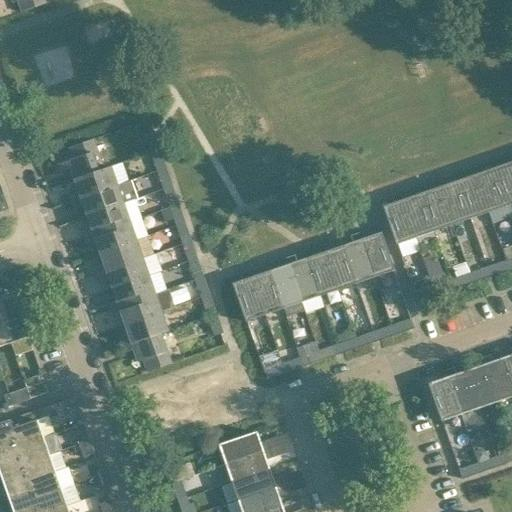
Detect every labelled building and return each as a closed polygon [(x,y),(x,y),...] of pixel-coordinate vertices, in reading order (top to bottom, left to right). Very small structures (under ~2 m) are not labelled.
[(46,4),(44,0),(11,0),(12,3),(18,1),(22,12),(46,4)] [(157,145),(153,132),(144,135),(148,148),(157,145)] [(103,170),(103,169),(99,159),(93,140),(69,148),(73,159),(59,164),(61,171),(70,168),(74,180),(103,170)] [(165,168),(161,155),(152,158),(157,171),(165,168)] [(511,205),(511,163),(509,156),(500,159),(502,165),(493,168),(507,207),(511,205)] [(507,207),(493,168),(483,172),(481,166),(473,169),(488,213),(507,207)] [(72,202),(117,186),(110,167),(103,169),(103,170),(74,180),(78,192),(69,195),(72,202)] [(170,181),(165,168),(157,171),(161,184),(170,181)] [(488,213),(473,169),(464,172),(466,178),(457,181),(470,220),(488,213)] [(470,220),(457,181),(447,185),(445,178),(436,181),(452,226),(470,220)] [(86,217),(123,204),(123,203),(137,198),(131,181),(117,186),(72,202),(74,208),(82,205),(86,217)] [(452,226),(436,181),(428,184),(430,190),(420,194),(434,232),(452,226)] [(178,204),(174,191),(165,194),(169,207),(178,204)] [(434,232),(420,194),(410,197),(408,191),(400,194),(415,239),(434,232)] [(415,239),(400,194),(391,197),(393,203),(384,206),(397,245),(415,239)] [(84,238),(129,222),(123,204),(86,217),(90,228),(82,231),(84,238)] [(183,217),(178,204),(169,207),(174,220),(183,217)] [(99,253),(135,240),(129,222),(84,238),(86,244),(95,242),(99,253)] [(191,241),(186,228),(178,231),(182,244),(191,241)] [(393,271),(379,233),(369,237),(367,230),(359,233),(374,277),(393,271)] [(374,277),(359,233),(350,236),(352,242),(343,246),(356,284),(374,277)] [(96,273),(142,258),(135,240),(99,253),(103,264),(94,267),(96,273)] [(195,254),(191,241),(182,244),(187,257),(195,254)] [(356,284),(343,246),(333,249),(331,243),(322,246),(337,290),(356,284)] [(337,290),(322,246),(313,249),(315,255),(306,258),(319,296),(337,290)] [(319,296),(306,258),(297,262),(295,255),(286,259),(301,302),(319,296)] [(111,289),(148,276),(142,258),(96,273),(99,280),(107,277),(111,289)] [(301,302),(286,259),(277,262),(279,267),(270,271),(283,309),(286,316),(303,311),(300,303),(301,302)] [(507,271),(504,262),(491,267),(494,276),(507,271)] [(198,263),(190,266),(195,279),(203,276),(198,263)] [(283,309),(270,271),(260,274),(258,268),(249,272),(264,315),(283,309)] [(485,279),(482,270),(469,274),(472,283),(485,279)] [(264,315),(249,272),(241,274),(243,280),(232,284),(246,322),(264,315)] [(442,272),(429,277),(432,287),(435,296),(449,292),(445,283),(442,272)] [(472,283),(469,274),(456,279),(459,288),(472,283)] [(109,310),(154,294),(148,276),(111,289),(115,300),(107,303),(109,310)] [(208,289),(203,276),(195,279),(199,292),(208,289)] [(435,296),(432,287),(419,292),(422,301),(435,296)] [(124,325),(160,312),(154,294),(109,310),(111,316),(120,313),(124,325)] [(30,338),(15,296),(0,301),(0,312),(11,345),(30,338)] [(216,313),(211,300),(203,303),(208,316),(216,313)] [(0,348),(11,345),(0,312),(0,348)] [(160,333),(167,331),(160,312),(124,325),(128,336),(119,339),(121,346),(160,333)] [(221,327),(216,313),(208,316),(212,329),(221,327)] [(407,330),(404,322),(401,323),(391,326),(394,335),(407,330)] [(394,335),(391,326),(378,331),(381,339),(394,335)] [(164,345),(160,333),(121,346),(124,352),(132,349),(136,362),(142,360),(146,372),(170,363),(164,345)] [(371,343),(368,334),(355,339),(358,347),(371,343)] [(358,347),(355,339),(342,343),(345,352),(358,347)] [(321,360),(318,351),(315,342),(302,346),(308,364),(321,360)] [(334,355),(331,347),(318,351),(321,360),(334,355)] [(511,347),(509,349),(511,355),(502,358),(511,387),(511,347)] [(277,351),(259,357),(266,379),(267,378),(272,377),(284,373),(281,364),(277,351)] [(511,397),(511,387),(502,358),(492,361),(490,355),(481,358),(497,402),(511,397)] [(497,402),(481,358),(473,361),(475,367),(465,370),(479,409),(497,402)] [(298,368),(295,359),(281,364),(284,373),(298,368)] [(479,409),(465,370),(456,374),(453,368),(445,370),(460,415),(466,431),(484,424),(479,409)] [(460,415),(445,370),(436,374),(438,380),(428,383),(441,422),(460,415)] [(49,394),(42,375),(38,376),(41,385),(27,390),(30,400),(49,394)] [(30,400),(27,390),(9,396),(13,406),(30,400)] [(43,439),(36,420),(34,413),(0,424),(0,444),(16,439),(18,447),(43,439)] [(89,442),(84,429),(74,432),(78,445),(89,442)] [(261,442),(257,432),(219,445),(225,463),(270,448),(267,440),(261,442)] [(49,456),(43,439),(18,447),(16,439),(0,444),(0,463),(21,456),(24,464),(49,456)] [(93,454),(89,442),(78,445),(83,458),(93,454)] [(273,457),(270,448),(225,463),(232,482),(270,469),(267,459),(273,457)] [(511,452),(501,456),(504,465),(511,462),(511,452)] [(55,473),(49,456),(24,464),(21,456),(0,463),(0,474),(3,482),(27,473),(30,481),(55,473)] [(494,468),(491,459),(478,464),(481,472),(494,468)] [(101,476),(96,463),(86,466),(90,479),(101,476)] [(481,472),(478,464),(465,468),(468,477),(481,472)] [(167,471),(171,483),(181,480),(176,467),(167,470),(167,471)] [(273,478),(270,469),(232,482),(238,500),(282,484),(280,476),(273,478)] [(299,471),(286,475),(290,487),(303,483),(299,471)] [(61,490),(55,473),(30,481),(27,473),(3,482),(9,499),(33,490),(36,498),(61,490)] [(105,488),(101,476),(90,479),(95,492),(105,488)] [(185,493),(181,480),(171,483),(176,496),(185,493)] [(261,511),(282,505),(279,495),(285,493),(282,484),(238,500),(226,504),(228,511),(261,511)] [(50,511),(66,506),(61,490),(36,498),(33,490),(9,499),(13,511),(24,511),(39,507),(40,511),(50,511)] [(105,511),(112,510),(108,497),(98,500),(101,511),(105,511)] [(191,511),(188,503),(179,506),(180,511),(191,511)]
